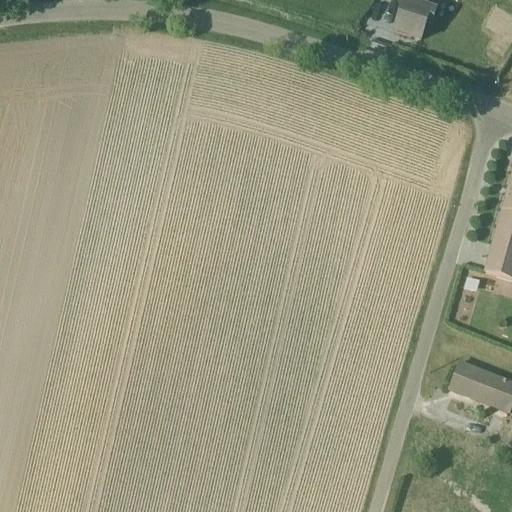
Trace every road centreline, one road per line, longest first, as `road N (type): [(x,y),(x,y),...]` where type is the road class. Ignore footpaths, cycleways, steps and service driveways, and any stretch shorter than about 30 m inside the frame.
road 1 (unclassified): [(0,19),(106,9),(174,16),(252,31),(492,111)]
road 2 (unclassified): [(492,111),(374,511)]
